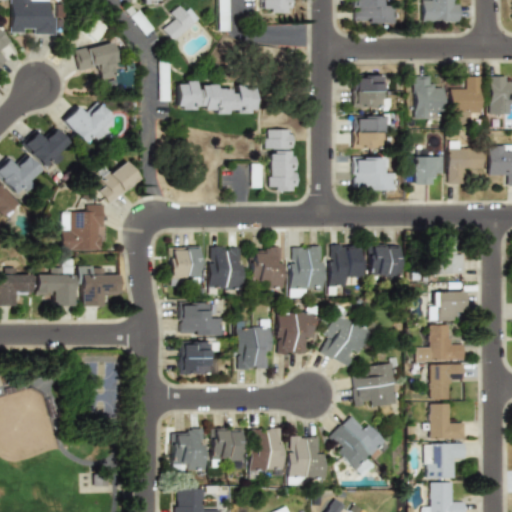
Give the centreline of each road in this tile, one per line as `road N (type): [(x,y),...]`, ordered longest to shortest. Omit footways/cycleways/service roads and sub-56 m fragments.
road 1 (residential): [(320,215),(159,216),(137,229),(148,397),(142,511)]
road 2 (residential): [(319,42),(234,33),(233,0),(143,44),(153,220)]
road 3 (residential): [(490,214),(491,511)]
road 4 (residential): [(320,215),(318,0)]
road 5 (residential): [(511,46),(319,42)]
road 6 (residential): [(511,213),(320,215)]
road 7 (residential): [(309,396),(148,397)]
road 8 (residential): [(145,333),(0,334)]
